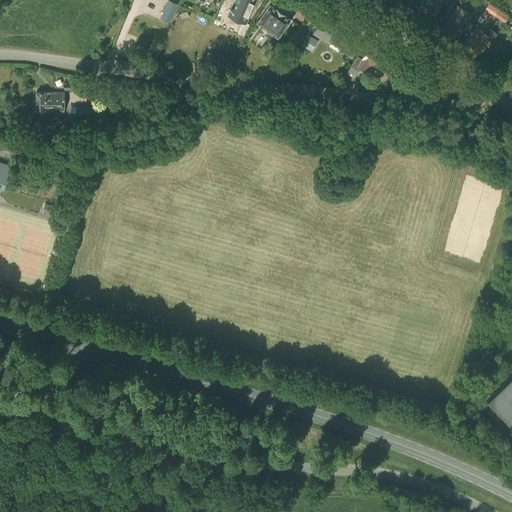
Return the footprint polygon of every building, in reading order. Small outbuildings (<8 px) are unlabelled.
[(167,0),(160,17),(170,21),(178,3),(171,0),(167,0)] [(246,23),(256,0),(234,0),(228,14),(246,23)] [(427,0),(423,8),(434,15),(439,7),(438,7),(442,0),(427,0)] [(490,18),(492,15),(488,13),(493,7),(489,4),(477,21),(480,24),(485,16),(486,17),(487,16),(490,18)] [(277,10),(270,5),(257,22),(278,37),(290,19),(283,14),(284,14),(277,9),(277,10)] [(470,14),(458,6),(444,27),(456,35),(470,14)] [(505,22),(509,16),(499,9),(495,16),(505,22)] [(349,38),(352,33),(330,20),(330,21),(323,17),(314,33),(330,43),(331,41),(341,47),(340,49),(347,53),(354,41),(349,38)] [(486,34),(478,29),(474,34),(476,35),(470,45),(481,52),(489,40),(492,41),(497,34),(492,31),(491,31),(489,30),(486,34)] [(300,39),(292,33),(284,44),(292,50),(300,39)] [(303,44),(313,49),(319,38),(308,33),(303,44)] [(394,61),(376,49),(378,46),(372,42),(362,59),(357,56),(346,75),(353,79),(358,71),(356,70),(358,67),(365,72),(370,64),(379,70),(378,70),(385,75),(394,61)] [(226,59),(208,51),(205,58),(223,66),(226,59)] [(75,90),(75,81),(65,81),(65,90),(75,90)] [(63,111),(64,92),(49,92),(45,92),(45,91),(36,91),(36,112),(44,112),(44,111),(49,111),(63,111)] [(100,118),(101,107),(69,107),(69,118),(100,118)] [(0,187),(3,189),(5,184),(6,179),(10,165),(0,161),(0,187)] [(48,209),(46,215),(57,218),(58,212),(48,209)] [(511,376),(489,398),(495,405),(489,411),(511,435),(511,376)]
